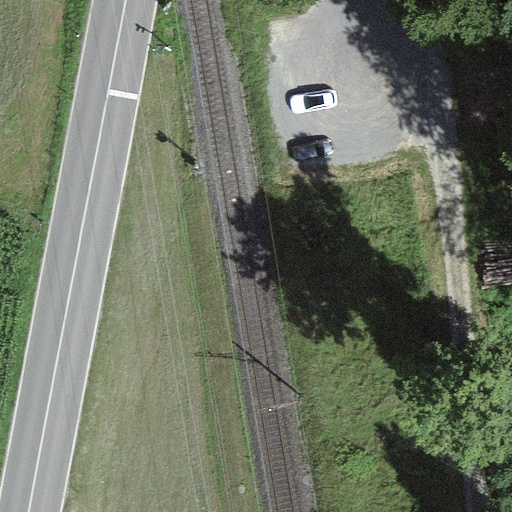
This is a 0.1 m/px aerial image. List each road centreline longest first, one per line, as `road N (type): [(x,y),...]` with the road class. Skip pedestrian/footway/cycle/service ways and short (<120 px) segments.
road 1 (secondary): [(128,0),(34,511)]
road 2 (track): [(483,511),(447,170),(418,0)]
